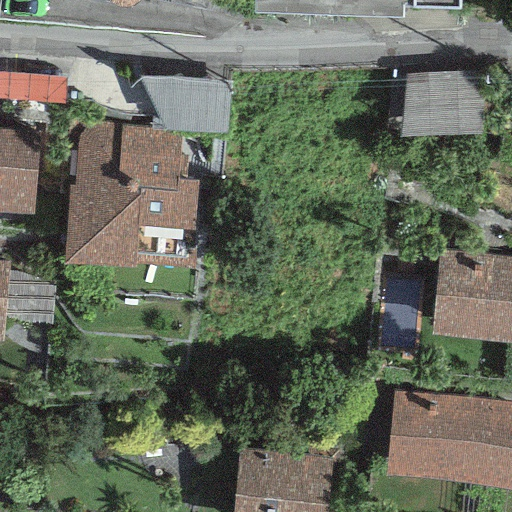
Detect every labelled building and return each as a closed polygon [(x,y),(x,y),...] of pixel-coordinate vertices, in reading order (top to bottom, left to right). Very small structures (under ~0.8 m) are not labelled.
[(487,135),(484,67),(405,70),(408,138),(487,135)] [(79,134),(74,180),(69,181),(62,254),(195,263),(198,175),(179,172),(181,127),(105,121),(98,121),(93,122),(87,124),(82,128),(79,134)] [(0,124),(0,203),(32,206),(37,128),(0,124)] [(511,255),(439,248),(430,329),(511,337),(511,255)] [(0,257),(0,334),(3,335),(10,258),(0,257)] [(511,399),(393,388),(387,469),(511,481),(511,399)] [(326,511),(332,456),(239,447),(232,511),(326,511)]
